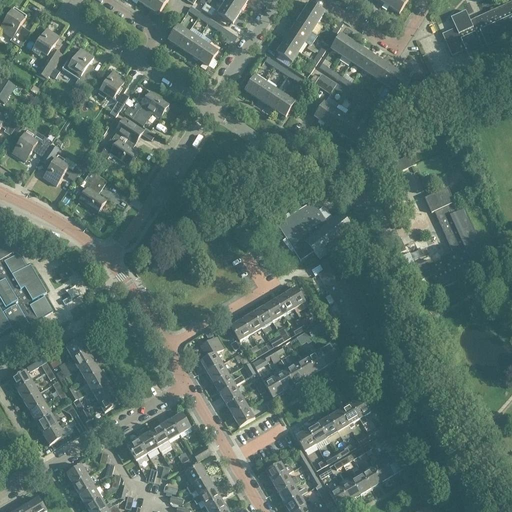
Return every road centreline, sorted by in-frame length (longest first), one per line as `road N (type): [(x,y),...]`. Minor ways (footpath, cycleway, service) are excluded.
road 1 (residential): [(106,260),(207,104)]
road 2 (residential): [(40,470),(189,383)]
road 3 (residential): [(321,0),(396,50),(428,0)]
road 4 (residential): [(285,278),(167,345)]
road 5 (tertiary): [(106,260),(0,192)]
road 6 (residential): [(207,104),(277,0)]
